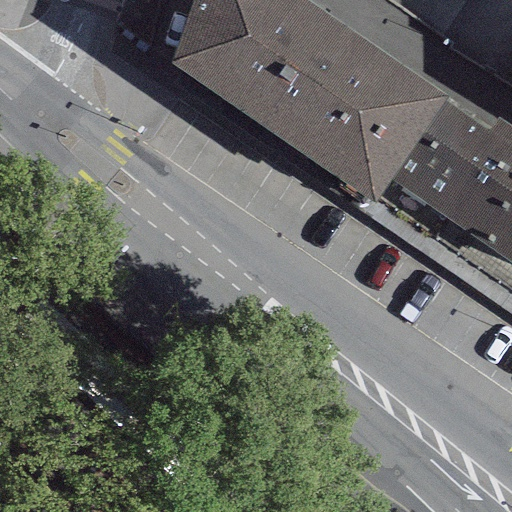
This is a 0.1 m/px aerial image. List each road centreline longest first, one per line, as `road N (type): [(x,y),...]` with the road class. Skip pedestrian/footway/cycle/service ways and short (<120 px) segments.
road 1 (residential): [(46,126),(413,425)]
road 2 (residential): [(355,0),(511,106)]
road 3 (residential): [(87,0),(46,126)]
